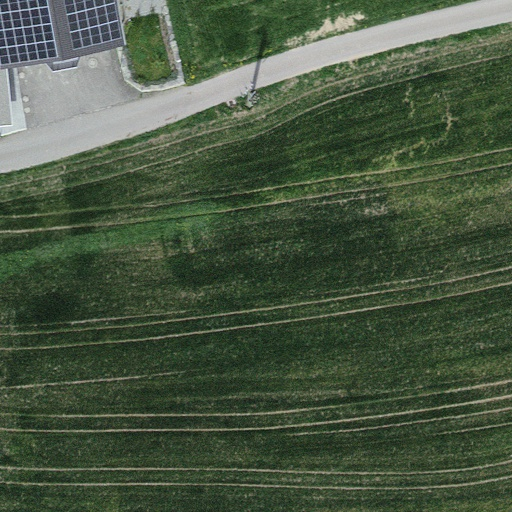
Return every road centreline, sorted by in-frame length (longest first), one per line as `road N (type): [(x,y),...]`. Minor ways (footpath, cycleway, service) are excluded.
road 1 (track): [(237,89),(511,16)]
road 2 (residential): [(0,154),(237,89)]
